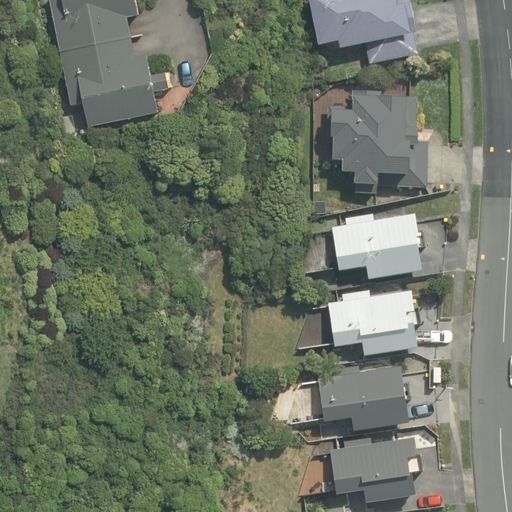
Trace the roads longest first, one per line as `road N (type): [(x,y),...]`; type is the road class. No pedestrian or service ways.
road 1 (residential): [(500,383),(511,157)]
road 2 (residential): [(506,511),(500,383)]
